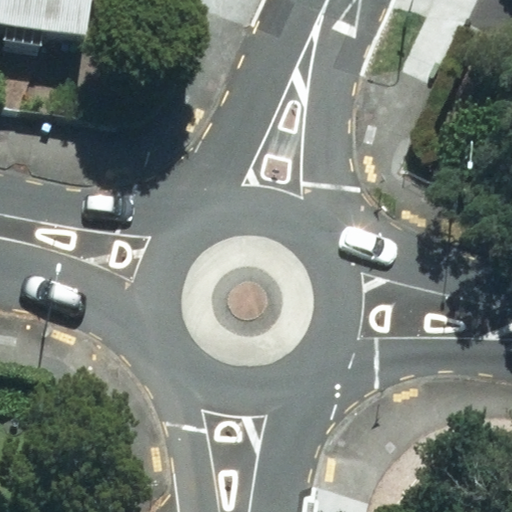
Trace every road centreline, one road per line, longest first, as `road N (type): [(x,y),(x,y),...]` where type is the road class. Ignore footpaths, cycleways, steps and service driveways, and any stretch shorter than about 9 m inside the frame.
road 1 (residential): [(236,200),(328,0)]
road 2 (secondary): [(243,404),(186,382),(159,349),(148,315),(154,262)]
road 3 (secondary): [(236,200),(279,203),(307,216),(333,240),(349,272),(352,303)]
road 4 (secondary): [(352,303),(340,351),(321,375),(279,400),(243,404)]
road 5 (secondary): [(352,303),(511,325)]
road 6 (secondary): [(0,236),(154,262)]
